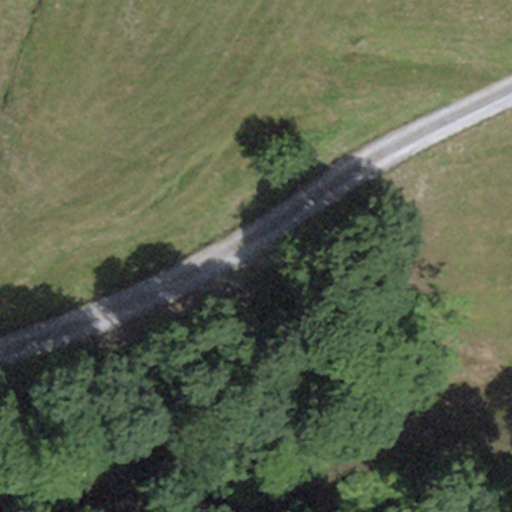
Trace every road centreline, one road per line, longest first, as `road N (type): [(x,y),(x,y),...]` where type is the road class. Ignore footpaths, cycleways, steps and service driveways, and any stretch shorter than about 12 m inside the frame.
road 1 (track): [(0,348),(165,280),(379,153),(511,86)]
road 2 (track): [(511,421),(408,420),(262,490),(125,502),(0,493)]
road 3 (track): [(253,39),(364,72),(511,82)]
